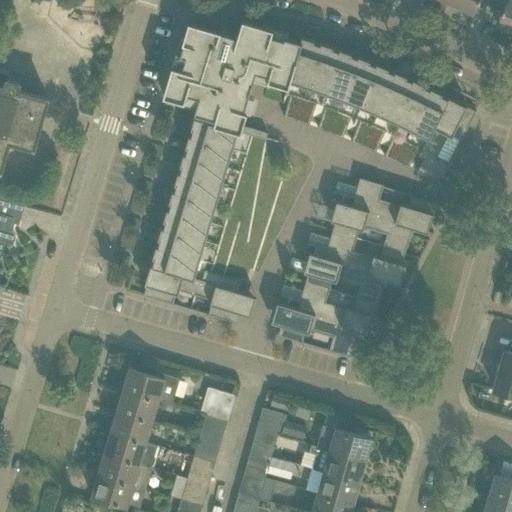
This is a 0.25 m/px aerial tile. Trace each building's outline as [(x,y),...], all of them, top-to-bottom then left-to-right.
[(451,0),(451,2),(473,12),(478,0),(451,0)] [(511,0),(506,0),(496,23),(511,30),(511,0)] [(242,18),(237,35),(190,21),(180,54),(185,56),(182,67),(172,64),(163,94),(184,101),(187,92),(199,95),(194,112),(195,112),(193,118),(238,131),(249,134),(251,127),(240,124),(256,70),(269,74),(267,79),(288,86),(290,80),(289,80),(302,40),(300,40),(284,35),(284,37),(271,34),(273,27),(242,18)] [(314,40),(302,36),(300,40),(302,40),(289,80),(290,80),(308,85),(321,45),(320,44),(313,42),(314,40)] [(333,46),(321,42),(320,44),(321,45),(308,85),(326,92),(340,51),(339,51),(332,48),(333,46)] [(352,53),(339,48),(339,51),(340,51),(326,92),(343,98),(358,58),(357,57),(351,55),(352,53)] [(370,60),(358,55),(357,57),(358,58),(343,98),(360,105),(377,65),(375,65),(369,62),(370,60)] [(388,68),(376,62),(375,65),(377,65),(360,105),(377,112),(395,73),(393,72),(387,70),(388,68)] [(406,76),(395,70),(393,72),(395,73),(377,112),(394,120),(413,81),(412,81),(406,78),(406,76)] [(0,168),(1,169),(9,139),(33,147),(47,97),(17,89),(19,82),(0,76),(0,168)] [(425,84),(413,78),(412,81),(413,81),(394,120),(411,128),(431,90),(429,89),(423,86),(425,84)] [(411,128),(427,137),(447,97),(441,95),(442,93),(430,87),(429,89),(431,90),(411,128)] [(283,116),(296,121),(303,97),(290,93),(287,104),(283,116)] [(303,97),(296,121),(308,125),(309,124),(317,101),(303,97)] [(417,170),(439,181),(449,161),(436,155),(448,132),(461,139),(476,110),(473,108),(472,109),(458,102),(458,103),(447,97),(427,137),(418,155),(423,157),(417,170)] [(317,128),(330,133),(338,110),(325,105),(318,127),(317,128)] [(338,110),(330,133),(342,138),(342,137),(351,115),(338,110)] [(188,135),(188,136),(232,149),(237,131),(193,118),(190,128),(193,129),(191,135),(188,135)] [(363,146),(373,124),(360,118),(351,141),(363,146)] [(385,129),(373,124),(363,146),(375,152),(375,151),(385,129)] [(395,162),(406,140),(394,133),(384,155),(384,156),(395,162)] [(186,152),(227,165),(232,149),(188,136),(185,147),(187,147),(186,152)] [(419,146),(406,140),(395,162),(407,168),(408,166),(419,146)] [(180,171),(222,183),(227,165),(186,152),(185,154),(183,153),(179,165),(182,166),(180,171)] [(175,189),(216,202),(222,183),(180,171),(180,172),(177,171),(174,183),(176,184),(175,189)] [(423,230),(431,201),(411,195),(411,193),(410,193),(406,205),(379,197),(383,184),(359,176),(351,204),(388,215),(387,219),(412,226),(412,227),(423,230)] [(169,208),(211,220),(216,202),(175,189),(174,191),(172,190),(168,202),(171,203),(169,208)] [(0,256),(1,256),(5,241),(13,244),(15,235),(12,229),(8,228),(10,221),(19,223),(24,204),(0,196),(0,256)] [(404,254),(412,227),(412,226),(387,219),(388,215),(351,204),(340,201),(332,228),(356,235),(358,228),(364,229),(365,226),(387,232),(382,248),(404,254)] [(164,226),(205,239),(211,220),(169,208),(169,209),(166,208),(163,220),(165,221),(164,226)] [(200,257),(205,239),(164,226),(163,227),(161,227),(157,239),(160,239),(158,245),(200,257)] [(385,279),(396,282),(404,254),(382,248),(380,254),(374,252),(373,256),(352,250),(356,235),(332,228),(324,255),(361,266),(360,270),(385,278),(385,279)] [(152,264),(194,277),(200,257),(158,245),(158,246),(155,245),(152,257),(154,258),(152,264)] [(355,298),(377,304),(385,279),(385,278),(360,270),(361,266),(324,255),(314,252),(305,280),(329,287),(331,280),(335,281),(337,276),(360,283),(355,298)] [(199,278),(194,277),(152,264),(143,294),(173,302),(177,288),(195,293),(199,278)] [(199,278),(195,293),(212,299),(208,313),(237,322),(241,311),(250,314),(256,295),(238,290),(240,281),(204,270),(201,279),(199,278)] [(358,330),(369,333),(377,304),(355,298),(352,307),(347,305),(346,308),(324,302),(329,287),(305,280),(297,307),(334,318),(333,322),(358,329),(358,330)] [(277,301),(272,320),(281,323),(277,334),(302,341),(306,327),(332,335),(328,349),(350,355),(358,330),(358,329),(333,322),(334,318),(297,307),(287,304),(278,301),(277,301)] [(511,352),(504,350),(493,389),(511,394),(511,352)] [(144,358),(141,370),(154,374),(158,362),(144,358)] [(122,389),(158,399),(159,399),(171,403),(178,377),(162,373),(161,376),(154,374),(141,370),(129,367),(122,389)] [(201,412),(206,413),(227,420),(234,394),(209,386),(201,412)] [(122,389),(116,410),(152,420),(158,399),(122,389)] [(273,394),(270,405),(285,409),(288,398),(273,394)] [(298,402),(294,414),(307,418),(311,405),(298,402)] [(256,428),(277,434),(283,412),(262,406),(256,428)] [(116,410),(110,431),(146,442),(152,420),(116,410)] [(227,420),(206,413),(199,434),(220,441),(227,420)] [(285,419),(281,432),(301,437),(304,424),(285,419)] [(311,443),(311,444),(365,459),(372,437),(324,424),(318,443),(318,445),(311,443)] [(277,434),(256,428),(250,449),(271,455),(277,434)] [(110,431),(103,451),(153,466),(159,445),(146,442),(110,431)] [(220,441),(199,434),(193,456),(214,462),(220,441)] [(323,470),(360,480),(365,459),(311,444),(309,451),(316,453),(312,466),(323,470)] [(271,455),(250,449),(244,470),(265,476),(271,455)] [(153,466),(103,451),(97,473),(146,487),(153,466)] [(184,453),(178,474),(187,476),(193,456),(184,453)] [(214,462),(193,456),(187,476),(208,483),(214,462)] [(277,479),(265,476),(244,470),(238,491),(259,497),(259,498),(270,501),(277,479)] [(354,501),(360,480),(323,470),(317,491),(354,501)] [(146,487),(97,473),(91,494),(127,505),(128,502),(140,506),(146,487)] [(494,473),(488,494),(511,500),(511,477),(494,473)] [(208,483),(187,476),(180,498),(201,504),(208,483)] [(231,511),(254,511),(259,498),(259,497),(238,491),(231,511)] [(311,511),(312,511),(350,511),(354,501),(317,491),(311,511)] [(511,511),(511,500),(488,494),(483,511),(511,511)] [(198,511),(201,504),(180,498),(175,511),(198,511)]
